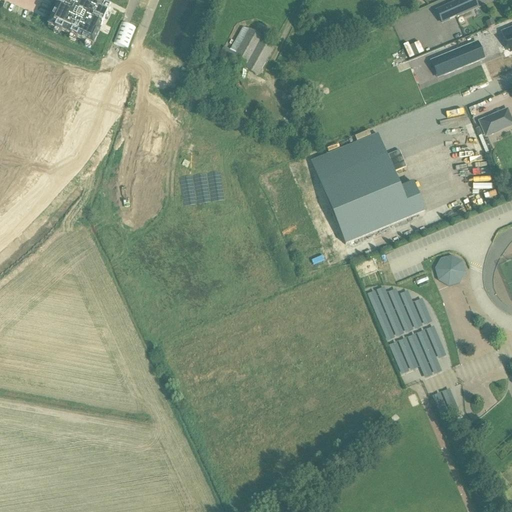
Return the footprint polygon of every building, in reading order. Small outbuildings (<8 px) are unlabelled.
[(54,13),(47,27),(61,33),(76,40),(76,39),(93,47),(100,32),(99,31),(101,26),(107,15),(109,10),(110,9),(108,8),(104,6),(98,3),(98,4),(89,0),(60,0),(57,7),(54,13)] [(442,24),(477,8),(473,0),(462,0),(436,12),(442,24)] [(511,0),(493,0),(493,1),(495,0),(500,0),(505,11),(511,8),(511,0)] [(511,28),(502,33),(507,46),(509,52),(510,53),(511,53),(511,51),(511,28)] [(232,62),(259,77),(277,44),(250,30),(232,62)] [(446,44),(454,42),(452,35),(444,38),(446,44)] [(484,60),(477,43),(431,62),(438,79),(484,60)] [(414,91),(394,99),(399,111),(419,103),(414,91)] [(511,122),(508,114),(495,120),(494,117),(480,123),(485,136),(499,130),(500,132),(511,127),(510,125),(511,123),(511,122)] [(378,137),(311,164),(345,246),(425,213),(413,183),(399,189),(378,137)] [(445,164),(447,171),(438,173),(441,184),(468,176),(465,166),(462,167),(460,160),(445,164)] [(502,296),(510,293),(503,272),(495,274),(502,296)] [(347,313),(351,324),(361,320),(356,309),(347,313)] [(418,327),(424,326),(421,313),(415,314),(418,327)] [(337,351),(333,343),(360,332),(365,342),(385,334),(379,320),(349,332),(349,331),(322,342),(327,355),(337,351)] [(465,337),(428,350),(437,375),(444,373),(439,357),(458,351),(456,346),(466,342),(465,337)] [(387,338),(370,345),(372,350),(388,343),(387,338)] [(354,359),(356,365),(365,362),(361,351),(314,367),(316,372),(354,359)] [(314,403),(208,438),(217,463),(418,396),(407,362),(331,388),(336,402),(343,400),(344,403),(325,410),(323,403),(315,405),(314,403)] [(221,481),(216,484),(222,495),(227,493),(221,481)]
